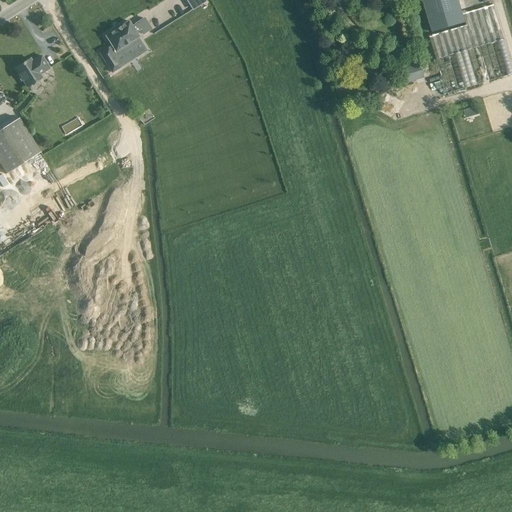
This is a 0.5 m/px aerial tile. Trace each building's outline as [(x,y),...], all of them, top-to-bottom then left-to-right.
[(162,25),(203,4),(201,0),(163,0),(165,3),(154,9),(162,25)] [(458,0),(422,0),(432,32),(465,23),(458,0)] [(466,25),(429,36),(446,94),(511,73),(511,66),(494,5),(463,13),(466,25)] [(151,30),(144,19),(136,24),(132,27),(129,21),(106,36),(112,46),(108,49),(100,54),(112,73),(121,68),(115,59),(142,42),(139,38),(140,38),(138,34),(141,32),(143,35),(151,30)] [(50,69),(41,56),(32,62),(30,58),(15,68),(19,74),(18,77),(21,81),(24,82),(27,87),(42,78),(40,75),(50,69)] [(418,61),(397,67),(403,85),(424,79),(418,61)] [(343,64),(333,75),(337,92),(346,89),(344,78),(350,70),(343,64)] [(19,118),(0,130),(0,164),(6,174),(40,152),(19,118)]
